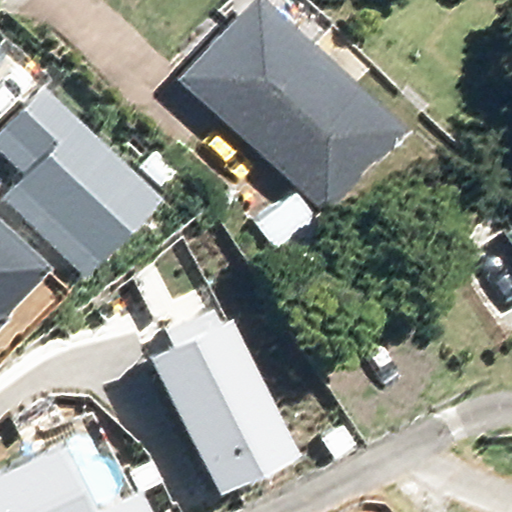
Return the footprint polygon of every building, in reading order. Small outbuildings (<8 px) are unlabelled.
[(387,106),(263,0),(239,0),(175,84),(318,192),(387,106)] [(156,182),(46,89),(0,143),(0,192),(86,264),(156,182)] [(285,189),(248,221),(290,271),(327,239),(285,189)] [(0,306),(47,254),(0,213),(0,306)] [(511,230),(495,243),(511,265),(511,230)] [(143,339),(215,477),(299,434),(227,296),(143,339)] [(0,511),(64,511),(34,440),(0,454),(0,511)]
